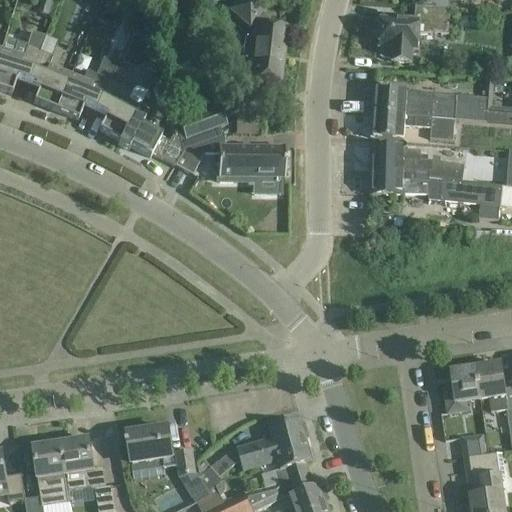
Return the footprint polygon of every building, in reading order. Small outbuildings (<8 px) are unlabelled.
[(265,9),(254,0),(240,0),(231,11),(249,28),(255,21),(258,26),(256,25),(254,40),(260,41),(258,62),(252,61),(249,79),(280,83),(286,29),(273,28),(262,13),(265,9)] [(192,10),(189,1),(181,4),(184,13),(192,10)] [(449,11),(415,8),(415,20),(401,19),(400,22),(381,21),(379,49),(381,50),(380,59),(393,62),(392,64),(411,65),(412,52),(418,52),(419,37),(433,36),(448,36),(449,11)] [(27,87),(39,54),(44,39),(30,34),(26,47),(16,44),(13,54),(1,50),(0,51),(0,92),(11,96),(15,83),(27,87)] [(55,113),(70,77),(48,68),(52,59),(39,54),(27,87),(38,91),(33,104),(55,113)] [(150,61),(146,70),(155,74),(159,65),(150,61)] [(70,77),(55,113),(77,123),(83,109),(94,115),(109,82),(86,73),(82,82),(70,77)] [(150,86),(160,92),(163,86),(161,81),(155,77),(150,86)] [(127,103),(131,94),(109,82),(94,115),(105,120),(98,132),(119,144),(135,113),(136,113),(139,109),(138,109),(127,103)] [(454,121),(486,124),(487,111),(488,100),(433,96),(375,92),(373,116),(454,121)] [(186,127),(176,131),(182,155),(223,140),(224,139),(219,126),(228,122),(222,105),(183,119),(186,127)] [(511,125),(511,112),(487,111),(486,124),(511,125)] [(146,118),(136,113),(119,144),(118,147),(128,152),(129,149),(149,160),(151,156),(174,169),(182,155),(176,131),(175,131),(169,144),(140,129),(146,118)] [(454,122),(486,124),(454,121),(373,116),(371,140),(403,142),(404,129),(431,131),(430,142),(453,143),(454,122)] [(284,161),(284,150),(263,150),(233,149),(223,149),(223,140),(182,155),(174,169),(192,178),(205,155),(217,156),(217,184),(235,184),(235,180),(236,180),(284,181),(284,169),(285,169),(285,161),(284,161)] [(450,184),(462,185),(464,169),(428,162),(417,162),(418,153),(402,152),(402,149),(371,149),(371,172),(428,173),(427,177),(450,179),(450,184)] [(485,208),(484,224),(498,226),(500,209),(511,210),(511,190),(502,189),(462,185),(450,184),(450,179),(427,177),(428,173),(371,172),(370,197),(401,198),(401,196),(427,196),(427,203),(439,204),(485,208)] [(498,247),(511,247),(511,232),(491,232),(491,233),(475,233),(474,246),(498,247)] [(474,370),(479,402),(488,401),(491,416),(506,413),(511,452),(511,390),(504,392),(500,366),(474,370)] [(467,404),(475,403),(479,402),(474,370),(450,374),(453,390),(443,391),(447,417),(469,414),(467,404)] [(210,470),(211,471),(210,471),(218,480),(240,462),(306,443),(301,423),(269,432),(271,440),(236,450),(210,470)] [(172,457),(168,430),(147,434),(146,433),(127,436),(131,467),(163,462),(164,470),(178,468),(179,479),(195,476),(191,454),(172,457)] [(464,462),(488,459),(484,438),(461,442),(464,462)] [(61,446),(68,492),(86,489),(95,492),(98,511),(114,511),(111,489),(106,490),(103,470),(93,471),(89,441),(61,446)] [(306,443),(240,462),(243,474),(277,464),(279,472),(274,473),(277,486),(309,476),(306,465),(311,463),(306,443)] [(40,499),(25,502),(25,504),(26,511),(42,511),(43,510),(70,506),(68,492),(61,446),(32,450),(40,499)] [(0,497),(7,497),(9,506),(25,504),(25,502),(21,477),(6,479),(2,455),(0,455),(0,497)] [(501,457),(488,459),(464,462),(466,472),(470,471),(474,498),(470,499),(471,511),(504,511),(499,479),(505,478),(501,457)] [(210,470),(206,465),(199,472),(203,477),(197,482),(208,495),(216,489),(221,484),(218,480),(210,471),(211,471),(210,470)] [(309,476),(277,486),(277,487),(263,490),(269,504),(262,507),(263,511),(284,500),(289,498),(293,510),(287,511),(319,511),(327,509),(319,487),(313,489),(309,476)] [(221,484),(216,489),(223,504),(227,503),(223,495),(225,492),(225,487),(223,483),(221,484)] [(261,511),(263,511),(262,507),(269,504),(263,490),(244,496),(244,495),(227,503),(223,504),(222,505),(218,496),(196,506),(199,511),(261,511)]
